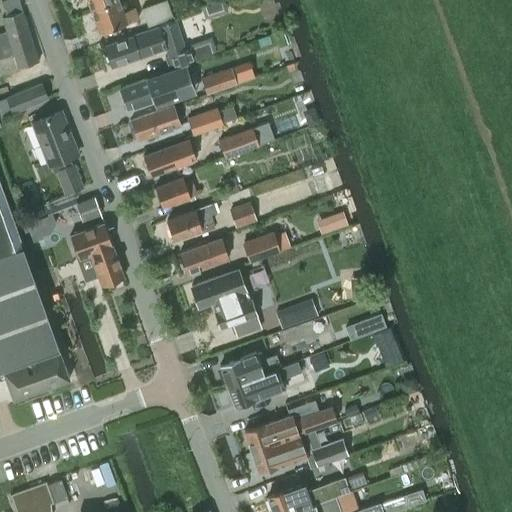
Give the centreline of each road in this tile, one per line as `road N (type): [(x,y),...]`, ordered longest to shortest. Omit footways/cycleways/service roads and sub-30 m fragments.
road 1 (residential): [(177,385),(36,0)]
road 2 (unclassified): [(177,385),(0,446)]
road 3 (residential): [(223,511),(177,385)]
